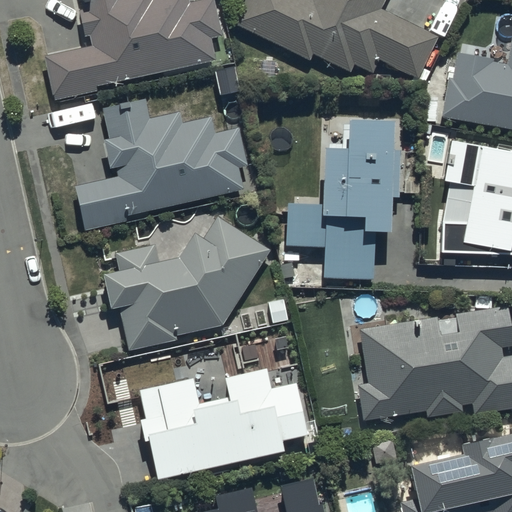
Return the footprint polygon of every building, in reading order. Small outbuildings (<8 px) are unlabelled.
[(88,47),(41,57),(50,102),(94,93),(93,88),(213,63),(208,39),(217,37),(209,0),(203,0),(187,3),(186,0),(77,0),(80,9),(74,10),(80,37),(86,36),(88,47)] [(242,0),(230,24),(307,62),(310,56),(347,74),(351,66),(367,74),(374,61),(421,85),(427,73),(420,69),(435,39),(377,10),(382,0),(242,0)] [(450,80),(445,79),(438,118),(511,130),(511,38),(508,38),(504,64),(454,55),(450,80)] [(113,178),(72,187),(81,231),(122,223),(121,216),(238,189),(234,170),(245,168),(237,135),(230,136),(229,132),(212,135),(208,118),(178,124),(175,113),(147,120),(142,101),(99,110),(106,140),(99,141),(105,169),(111,168),(113,178)] [(314,206),(282,205),(282,247),(319,248),(319,278),(368,279),(369,235),(381,235),(382,199),(395,199),(395,151),(385,151),(385,125),(337,125),(336,145),(323,145),(323,151),(316,151),(314,206)] [(511,151),(446,140),(437,182),(468,188),(461,224),(437,224),(436,254),(511,256),(511,151)] [(116,272),(96,277),(104,311),(114,309),(124,352),(173,341),(171,336),(220,325),(265,251),(214,220),(200,243),(189,236),(174,260),(156,265),(151,245),(112,253),(116,272)] [(283,299),(267,302),(271,323),(287,319),(283,299)] [(432,319),(356,330),(364,385),(354,386),(359,421),(423,411),(423,416),(458,411),(457,405),(469,403),(471,413),(511,407),(511,357),(511,353),(498,355),(497,348),(509,346),(504,308),(452,315),(453,320),(433,323),(432,319)] [(288,322),(268,327),(271,339),(291,334),(288,322)] [(188,379),(136,392),(143,419),(133,421),(138,443),(143,442),(153,483),(280,453),(277,441),(303,435),(291,384),(267,390),(262,369),(218,379),(223,399),(194,406),(188,379)] [(455,454),(401,466),(404,480),(390,483),(396,511),(511,511),(511,429),(452,443),(455,454)] [(394,459),(388,437),(366,442),(371,465),(394,459)] [(291,463),(278,466),(281,481),(294,478),(291,463)] [(218,509),(203,511),(323,511),(322,503),(318,504),(312,478),(280,486),(285,511),(255,511),(250,489),(216,496),(218,509)]
